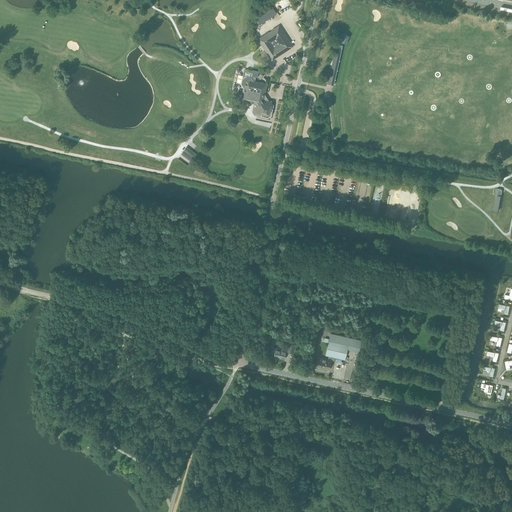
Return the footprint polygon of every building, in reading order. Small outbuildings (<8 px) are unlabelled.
[(259,24),(276,13),(273,8),(256,19),(259,24)] [(292,46),(279,26),(258,39),(272,59),(292,46)] [(340,40),(346,42),(349,34),(343,32),(340,40)] [(333,85),(342,45),(336,44),(333,56),(334,56),(331,68),(330,68),(327,83),(333,85)] [(263,100),(266,84),(254,81),(251,77),(246,76),(242,79),(241,84),(244,88),(241,100),(257,104),(255,112),(266,114),(268,112),(269,112),(271,102),(263,100)] [(192,151),(192,150),(188,148),(186,146),(181,154),(190,161),(196,154),(192,151)] [(497,211),(500,195),(501,194),(502,190),(501,189),(497,188),(495,189),(495,193),(496,195),(493,210),(497,211)] [(498,312),(501,302),(494,300),(491,309),(498,312)] [(494,331),(496,323),(489,320),(487,329),(494,331)] [(359,352),(362,340),(330,333),(329,339),(325,338),(324,341),(328,342),(325,356),(329,356),(328,359),(318,357),(315,367),(328,370),(330,360),(331,357),(345,360),(347,349),(359,352)] [(502,338),(491,335),(490,339),(494,340),(494,341),(496,341),(497,341),(496,345),(500,346),(502,338)] [(287,352),(293,353),(296,344),(290,342),(287,352)] [(286,350),(283,350),(283,349),(276,347),(276,348),(273,347),(272,351),(275,352),(274,357),(284,359),(286,350)] [(493,356),(492,361),(496,362),(498,353),(487,350),(486,355),(491,356),(493,356)] [(489,376),(493,376),(495,368),(484,365),(483,369),(490,371),(489,376)] [(491,394),(493,385),(482,383),(481,387),(485,388),(487,389),(487,388),(488,388),(487,393),(491,394)]
